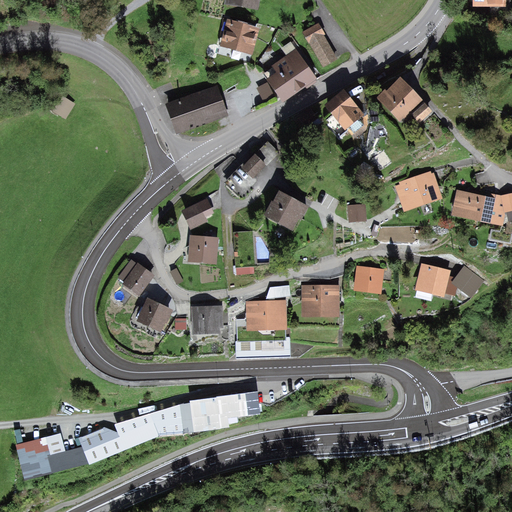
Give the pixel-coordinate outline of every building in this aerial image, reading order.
[(236,46),(236,45),(249,49),(254,31),(245,28),(246,25),(239,23),(238,26),(231,24),(232,21),(223,19),(220,38),(226,40),(225,44),(236,46)] [(305,33),(324,66),(336,59),(322,35),(317,26),(305,33)] [(304,84),(306,87),(315,81),(300,60),(296,62),(291,55),(265,73),(283,99),(304,84)] [(411,116),(409,115),(421,104),(398,79),(385,91),(388,95),(382,100),(400,120),(403,117),(406,120),(411,116)] [(168,106),(177,132),(225,115),(215,89),(168,106)] [(328,105),(339,118),(354,106),(343,92),(328,105)] [(55,94),(48,106),(66,116),(73,105),(55,94)] [(424,105),(413,114),(419,121),(430,112),(424,105)] [(300,117),(307,126),(315,119),(309,110),(300,117)] [(369,114),(374,119),(379,115),(374,110),(369,114)] [(342,124),(347,131),(354,125),(349,118),(342,124)] [(258,180),(253,176),(277,152),(268,143),(227,185),(239,196),(240,195),(244,198),(253,189),(251,187),(258,180)] [(399,187),(405,206),(437,195),(430,176),(399,187)] [(457,192),(453,212),(474,216),(478,196),(479,192),(470,191),(469,195),(457,192)] [(292,229),(298,217),(300,218),(306,207),(280,193),(269,214),(279,220),(278,222),(292,229)] [(511,195),(503,198),(505,211),(507,211),(509,221),(511,220),(511,195)] [(502,224),(504,211),(505,211),(503,198),(491,196),(491,199),(478,196),(474,216),(496,221),(495,223),(502,224)] [(192,226),(205,220),(203,216),(211,212),(206,202),(185,212),(192,226)] [(349,207),(350,221),(365,220),(364,206),(349,207)] [(164,229),(170,243),(184,238),(178,223),(164,229)] [(237,268),(257,266),(257,263),(255,237),(255,231),(235,233),(237,268)] [(511,234),(500,232),(499,240),(509,242),(511,234)] [(193,239),(191,259),(214,261),(216,235),(206,234),(205,240),(193,239)] [(124,286),(137,295),(139,292),(151,276),(131,262),(120,278),(127,283),(124,286)] [(424,279),(422,289),(443,294),(444,289),(453,292),(456,283),(450,277),(447,277),(448,273),(423,267),(420,278),(424,279)] [(360,268),(357,288),(378,290),(381,271),(360,268)] [(483,280),(467,268),(456,283),(472,295),(483,280)] [(271,288),(269,298),(289,296),(288,286),(271,288)] [(334,311),(334,301),(341,301),(341,289),(324,289),(324,288),(317,288),(317,289),(307,289),(307,311),(334,311)] [(160,329),(164,320),(165,321),(169,312),(148,302),(140,319),(160,329)] [(236,319),(237,339),(282,337),(281,304),(251,305),(251,318),(236,319)] [(217,330),(217,325),(228,324),(228,316),(221,316),(221,310),(195,311),(195,316),(191,316),(192,324),(195,324),(195,330),(217,330)] [(176,319),(176,329),(185,329),(185,319),(176,319)] [(260,405),(256,403),(255,396),(245,397),(245,396),(192,403),(196,430),(219,427),(227,425),(226,416),(257,413),(257,412),(261,411),(260,405)] [(103,430),(81,439),(91,462),(160,433),(155,422),(120,436),(103,430)] [(45,443),(18,450),(26,479),(88,463),(84,449),(48,458),(45,443)]
